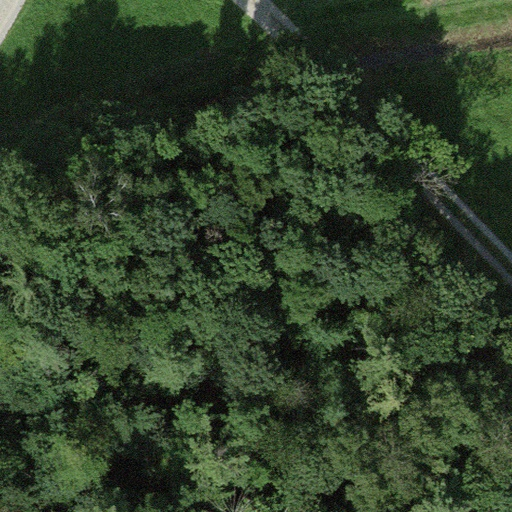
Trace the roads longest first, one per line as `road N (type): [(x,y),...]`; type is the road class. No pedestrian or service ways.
road 1 (track): [(511,265),(253,0)]
road 2 (track): [(427,179),(511,457)]
